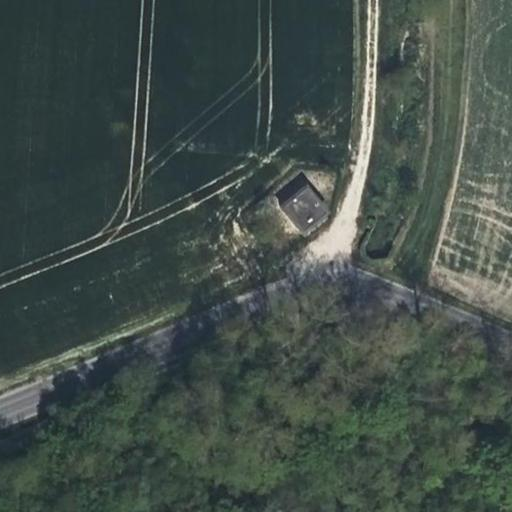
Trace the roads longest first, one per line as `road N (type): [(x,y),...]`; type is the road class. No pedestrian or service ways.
road 1 (residential): [(0,396),(294,279),(342,273),(511,344)]
road 2 (track): [(369,0),(368,111),(342,273)]
